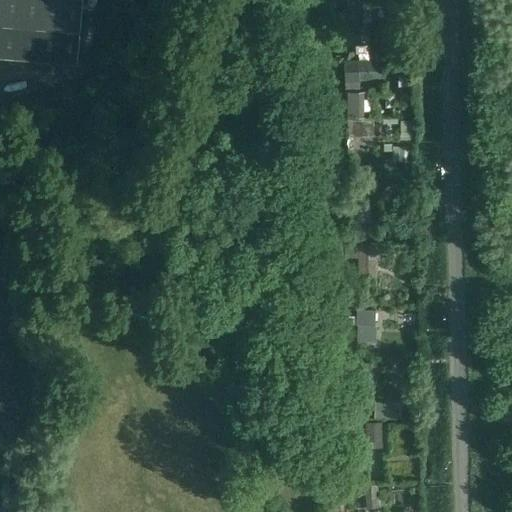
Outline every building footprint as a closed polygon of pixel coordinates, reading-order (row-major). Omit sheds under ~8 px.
[(0,0),(0,53),(78,60),(82,0),(0,0)] [(363,21),(363,5),(348,5),(348,22),(363,21)] [(367,78),(366,61),(349,62),(350,87),(359,87),(359,79),(367,78)] [(349,88),(349,113),(366,113),(366,89),(349,88)] [(370,139),(370,122),(353,123),(353,139),(370,139)] [(370,210),(370,192),(351,192),(351,209),(354,209),(354,220),(375,220),(375,213),(373,213),(373,210),(370,210)] [(376,267),(375,245),(359,246),(359,247),(350,247),(350,257),(359,257),(359,268),(376,267)] [(374,341),(376,311),(357,309),(357,315),(352,315),(352,331),(358,331),(358,339),(374,341)] [(376,381),(377,363),(363,363),(363,381),(376,381)] [(379,432),(379,421),(360,421),(361,433),(379,432)] [(378,508),(377,497),(378,497),(378,487),(362,488),(363,509),(378,508)]
